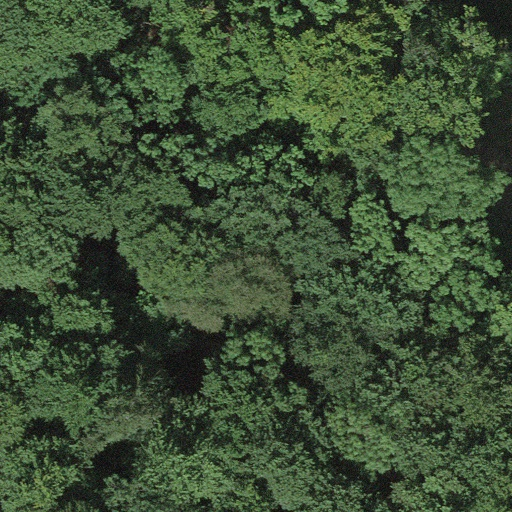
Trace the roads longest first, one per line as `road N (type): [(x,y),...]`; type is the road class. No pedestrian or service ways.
road 1 (track): [(511,234),(388,110),(297,58),(0,6)]
road 2 (track): [(427,511),(165,293),(80,262),(0,246)]
